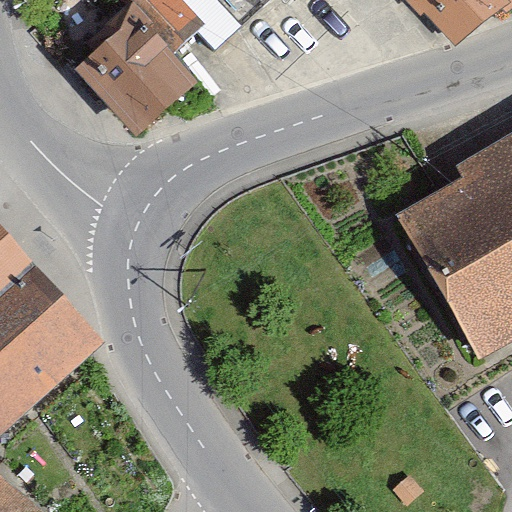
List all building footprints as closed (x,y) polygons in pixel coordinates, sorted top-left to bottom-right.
[(179,0),(108,0),(49,50),(120,134),(183,80),(156,48),(194,16),(179,0)] [(179,0),(194,16),(218,39),(261,0),(179,0)] [(489,0),(417,0),(449,36),(489,0)] [(511,145),(392,208),(467,352),(511,328),(511,145)] [(0,421),(87,338),(0,247),(0,421)]
